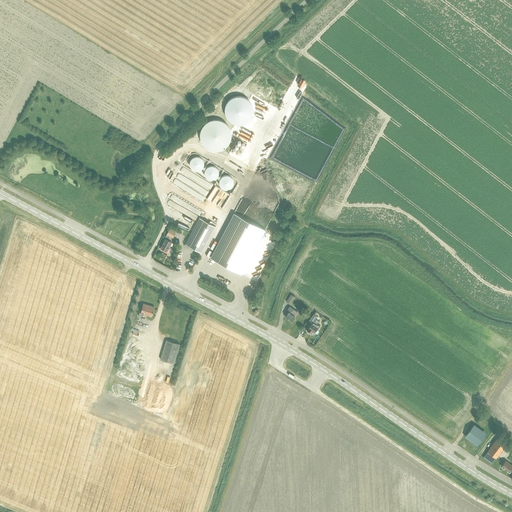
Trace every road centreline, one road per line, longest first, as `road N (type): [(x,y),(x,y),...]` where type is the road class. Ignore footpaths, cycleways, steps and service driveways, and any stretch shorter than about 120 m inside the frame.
road 1 (secondary): [(142,269),(293,350),(511,494)]
road 2 (track): [(312,388),(502,511)]
road 3 (track): [(307,0),(162,141)]
road 4 (secondary): [(0,193),(142,269)]
road 5 (unclassified): [(162,141),(152,169),(166,218),(146,261)]
